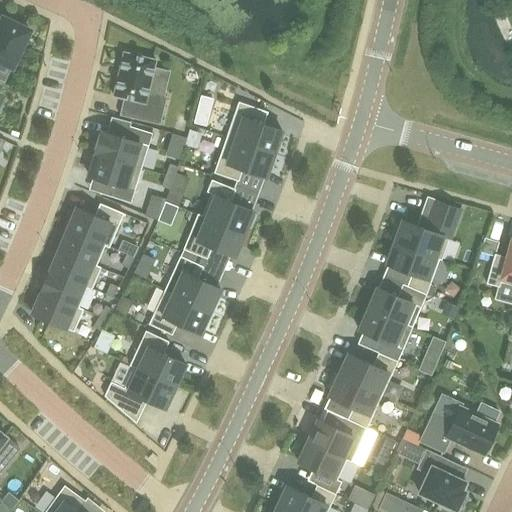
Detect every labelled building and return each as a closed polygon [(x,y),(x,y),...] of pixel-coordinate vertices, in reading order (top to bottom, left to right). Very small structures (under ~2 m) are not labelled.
[(0,22),(0,61),(12,67),(30,30),(20,26),(19,22),(10,18),(6,19),(3,17),(0,22)] [(160,125),(167,96),(148,91),(155,60),(124,53),(114,95),(124,98),(120,115),(160,125)] [(238,102),(226,137),(273,154),(282,130),(259,122),(263,110),(238,102)] [(209,116),(197,113),(194,123),(206,127),(209,116)] [(96,154),(142,168),(152,133),(128,125),(124,138),(103,131),(103,132),(100,132),(94,152),(96,153),(96,154)] [(171,133),(166,154),(180,157),(186,136),(171,133)] [(265,177),(273,154),(226,137),(214,173),(238,181),(242,169),(265,177)] [(142,168),(96,154),(89,176),(110,183),(106,195),(131,203),(135,191),(142,168)] [(170,164),(166,175),(173,178),(177,167),(170,164)] [(165,202),(178,207),(189,178),(176,173),(166,199),(165,202)] [(162,186),(169,189),(173,178),(166,175),(162,186)] [(202,216),(244,233),(247,226),(250,227),(255,215),(252,213),(253,210),(231,201),(235,189),(211,180),(207,192),(211,194),(202,215),(202,216)] [(435,200),(424,228),(403,220),(402,223),(398,222),(394,234),(397,235),(394,242),(439,259),(441,260),(460,209),(435,200)] [(178,207),(165,202),(158,221),(171,226),(178,207)] [(105,245),(105,246),(109,247),(123,213),(100,203),(95,215),(77,208),(68,229),(105,245)] [(202,216),(202,215),(198,214),(183,249),(207,259),(212,247),(234,256),(244,233),(202,216)] [(96,266),(105,246),(105,245),(68,229),(59,250),(96,266)] [(505,262),(493,258),(486,283),(499,287),(500,282),(511,285),(511,238),(505,262)] [(411,274),(407,286),(426,294),(439,259),(394,242),(387,264),(411,274)] [(59,250),(50,271),(87,287),(87,288),(91,290),(101,267),(96,266),(59,250)] [(121,265),(129,268),(134,258),(127,254),(121,265)] [(133,275),(145,281),(156,260),(143,254),(133,275)] [(164,290),(210,311),(220,288),(198,278),(203,267),(180,256),(164,290)] [(79,308),(87,288),(87,287),(50,271),(41,292),(78,308),(79,308)] [(106,295),(113,298),(118,287),(110,284),(106,295)] [(421,307),(426,294),(407,286),(403,284),(398,296),(393,294),(378,287),(368,309),(408,326),(408,325),(416,305),(421,307)] [(210,311),(164,290),(149,324),(172,335),(177,323),(199,333),(210,311)] [(83,309),(79,308),(78,308),(41,292),(32,314),(74,332),(83,309)] [(99,316),(107,320),(113,310),(106,306),(99,316)] [(374,351),(378,353),(398,361),(403,349),(412,327),(408,325),(408,326),(368,309),(359,330),(363,332),(375,337),(376,338),(379,339),(374,351)] [(93,327),(100,331),(107,320),(99,316),(93,327)] [(134,367),(175,386),(185,363),(163,353),(169,341),(145,330),(129,365),(134,367)] [(382,395),(398,361),(378,353),(373,365),(349,353),(339,375),(382,395)] [(435,366),(423,361),(420,367),(422,372),(431,376),(435,366)] [(136,423),(144,406),(140,404),(142,398),(147,400),(164,408),(175,386),(134,367),(124,388),(111,382),(104,396),(136,423)] [(353,407),(347,419),(366,428),(382,395),(339,375),(329,396),(353,407)] [(422,438),(420,441),(443,452),(450,437),(484,453),(497,426),(493,424),(500,411),(480,402),(474,415),(459,408),(453,421),(434,412),(422,438)] [(318,419),(317,422),(313,421),(308,432),(311,434),(308,440),(347,458),(346,460),(351,462),(351,460),(361,439),(366,428),(347,419),(343,417),(338,429),(334,427),(318,419)] [(386,439),(382,446),(385,456),(391,459),(398,445),(386,439)] [(337,479),(346,460),(347,458),(308,440),(298,462),(312,469),(318,471),(312,483),(317,485),(336,494),(341,481),(337,479)] [(442,470),(447,459),(426,449),(416,469),(427,474),(418,492),(456,510),(458,507),(462,508),(467,496),(464,495),(465,491),(462,489),(465,482),(466,481),(462,480),(442,470)] [(64,485),(44,511),(79,511),(77,511),(85,500),(64,485)] [(277,507),(287,511),(327,511),(336,494),(317,485),(311,496),(287,485),(277,507)] [(422,511),(424,510),(386,492),(379,507),(388,511),(422,511)] [(2,501),(11,509),(19,501),(9,493),(2,501)] [(2,501),(0,503),(0,511),(9,511),(11,509),(2,501)]
